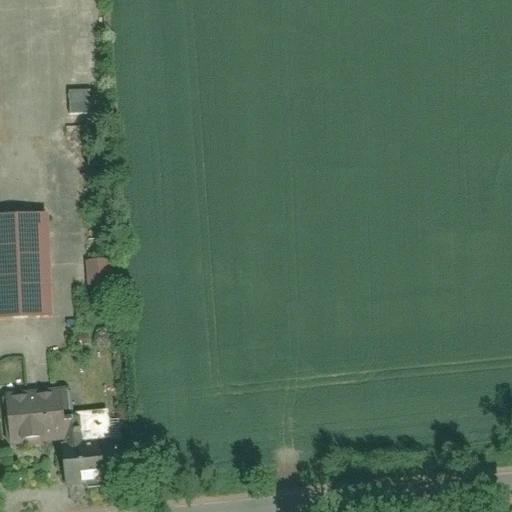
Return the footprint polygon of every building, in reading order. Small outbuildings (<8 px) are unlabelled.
[(51,211),(0,214),(0,320),(57,317),(51,211)] [(112,259),(90,261),(92,284),(113,283),(112,259)] [(73,390),(9,395),(13,444),(77,439),(73,390)] [(110,410),(83,413),(86,441),(113,438),(110,410)] [(66,446),(70,485),(132,478),(128,439),(66,446)]
